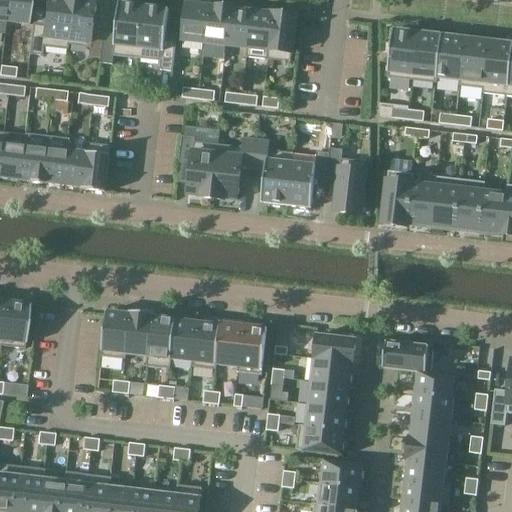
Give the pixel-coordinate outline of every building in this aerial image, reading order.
[(0,0),(0,23),(5,24),(8,0),(0,0)] [(30,0),(8,0),(5,24),(28,26),(30,0)] [(67,51),(67,46),(66,46),(71,0),(46,0),(43,27),(32,26),(29,56),(41,57),(42,48),(67,51)] [(71,0),(66,46),(67,46),(90,49),(89,58),(101,59),(104,34),(93,33),(97,1),(85,0),(71,0)] [(114,57),(137,59),(144,7),(133,5),(134,2),(122,1),(121,4),(118,4),(115,36),(104,34),(101,59),(101,64),(113,66),(114,57)] [(182,41),(205,44),(209,8),(186,6),(182,41)] [(170,10),(144,8),(138,61),(161,64),(160,73),(172,74),(175,44),(165,43),(170,10)] [(205,44),(226,46),(231,10),(209,8),(205,44)] [(226,46),(248,49),(252,13),(231,11),(232,10),(231,10),(226,46)] [(266,51),(269,51),(273,15),(252,13),(248,49),(266,51)] [(273,14),(273,15),(269,51),(268,61),(290,63),(296,17),(273,14)] [(387,78),(411,81),(417,32),(393,29),(387,78)] [(411,81),(436,84),(441,35),(417,32),(411,81)] [(458,87),(460,87),(465,38),(441,35),(436,84),(437,84),(437,81),(459,83),(458,87)] [(482,94),(483,94),(489,41),(465,38),(460,87),(482,89),(482,94)] [(483,94),(507,97),(511,51),(511,44),(489,41),(483,94)] [(0,68),(0,69),(0,77),(15,79),(16,69),(0,68)] [(0,95),(7,97),(8,87),(0,85),(0,95)] [(23,99),(24,89),(8,87),(7,97),(23,99)] [(183,89),(182,99),(198,101),(199,91),(183,89)] [(34,100),(50,102),(51,92),(35,90),(34,100)] [(198,101),(214,102),(215,93),(199,91),(198,101)] [(66,104),(67,94),(51,92),(50,102),(66,104)] [(226,94),(225,104),(241,106),(242,96),(226,94)] [(77,105),(93,107),(94,97),(78,95),(77,105)] [(241,106),(257,107),(258,98),(242,96),(241,106)] [(93,107),(109,109),(110,99),(94,97),(93,107)] [(263,98),(262,108),(278,110),(280,100),(263,98)] [(392,109),(391,119),(407,121),(408,111),(392,109)] [(407,121),(423,123),(424,113),(408,111),(407,121)] [(440,115),(439,125),(455,127),(456,117),(440,115)] [(456,117),(455,127),(471,129),(472,118),(456,117)] [(488,120),(487,130),(503,132),(504,122),(488,120)] [(405,137),(417,138),(418,130),(406,129),(405,137)] [(429,140),(430,132),(418,130),(417,138),(429,140)] [(453,143),(465,144),(465,136),(453,134),(453,143)] [(477,145),(478,137),(465,136),(465,144),(477,145)] [(195,139),(185,137),(185,138),(181,164),(190,165),(188,196),(212,198),(218,146),(195,144),(195,139)] [(218,146),(212,198),(237,201),(241,169),(252,171),(256,141),(243,140),(242,149),(218,146)] [(500,148),(511,149),(511,141),(501,140),(500,148)] [(261,203),(286,206),(292,155),(268,152),(269,143),(256,141),(252,171),(265,172),(261,203)] [(3,144),(0,166),(0,179),(19,182),(23,146),(3,144)] [(82,190),(105,193),(111,147),(87,144),(86,154),(82,189),(82,190)] [(45,148),(25,146),(21,182),(40,184),(45,149),(45,148)] [(45,149),(40,184),(62,187),(66,151),(45,149)] [(330,150),(329,155),(326,179),(338,181),(334,212),(360,216),(367,164),(342,161),(343,152),(330,150)] [(62,187),(82,189),(86,154),(66,151),(62,187)] [(314,178),(326,179),(329,155),(316,153),(315,167),(292,164),(293,155),(292,155),(286,206),(296,208),(296,211),(308,213),(308,209),(310,209),(314,178)] [(407,228),(407,224),(412,183),(413,175),(388,172),(382,225),(407,228)] [(431,227),(455,230),(460,181),(437,178),(436,186),(431,227)] [(460,181),(455,230),(479,232),(484,192),(485,183),(460,181)] [(407,224),(431,227),(436,186),(415,184),(415,183),(412,183),(407,224)] [(503,235),(511,236),(511,186),(508,186),(507,194),(503,235)] [(479,232),(503,235),(507,194),(484,192),(479,232)] [(24,350),(25,346),(29,305),(4,302),(0,338),(0,348),(24,350)] [(106,312),(101,358),(126,360),(126,357),(126,355),(131,314),(131,313),(129,313),(129,315),(106,312)] [(126,355),(126,357),(147,359),(146,367),(147,367),(148,359),(155,319),(155,318),(154,318),(154,316),(131,313),(131,314),(126,355)] [(147,367),(170,370),(171,362),(171,360),(176,321),(177,320),(155,318),(155,319),(148,359),(147,367)] [(192,368),(193,364),(193,362),(196,343),(198,324),(198,323),(177,320),(176,321),(171,360),(171,362),(170,370),(171,362),(192,364),(192,368)] [(193,364),(192,368),(215,371),(215,369),(215,366),(220,326),(220,325),(198,323),(198,324),(196,343),(193,362),(193,364)] [(237,373),(238,373),(238,371),(239,369),(244,326),(220,323),(220,325),(220,326),(215,366),(215,369),(215,371),(216,371),(217,367),(238,369),(237,373)] [(267,329),(244,326),(239,369),(238,371),(238,373),(262,376),(262,372),(267,329)] [(319,336),(316,360),(356,364),(358,341),(345,339),(346,334),(332,332),(332,337),(319,336)] [(385,343),(383,370),(418,374),(418,375),(457,379),(457,378),(426,374),(429,348),(385,343)] [(276,347),(275,356),(287,357),(288,349),(276,347)] [(491,426),(505,427),(507,415),(511,415),(511,359),(510,359),(507,392),(495,390),(491,426)] [(336,386),(351,387),(353,367),(354,367),(354,366),(316,360),(313,360),(310,382),(314,383),(336,386)] [(284,380),(285,380),(286,371),(273,370),(272,378),(277,379),(284,380)] [(479,372),(478,380),(490,382),(491,374),(479,372)] [(418,375),(415,396),(454,400),(457,379),(418,375)] [(272,378),(271,386),(284,388),(285,380),(284,380),(277,379),(272,378)] [(114,382),(113,394),(121,395),(122,383),(114,382)] [(311,405),(348,410),(351,387),(336,386),(314,383),(310,382),(308,405),(311,405)] [(122,383),(121,395),(129,396),(131,383),(122,383)] [(159,387),(158,398),(158,399),(166,400),(167,388),(168,388),(159,387)] [(167,388),(166,400),(174,401),(176,389),(168,388),(167,388)] [(205,392),(203,404),(211,405),(213,393),(205,392)] [(213,393),(211,405),(220,406),(221,394),(213,393)] [(476,395),(475,403),(487,404),(488,396),(476,395)] [(235,396),(234,408),(242,409),(244,397),(235,396)] [(415,396),(413,417),(452,422),(454,400),(415,396)] [(475,403),(474,411),(487,413),(487,404),(475,403)] [(305,427),(305,428),(346,433),(348,410),(311,405),(308,405),(305,427)] [(267,422),(267,423),(279,425),(280,416),(268,415),(267,422)] [(408,437),(408,438),(449,443),(452,422),(413,417),(410,437),(408,437)] [(267,423),(266,432),(279,433),(279,425),(267,423)] [(0,428),(0,441),(12,443),(13,430),(0,428)] [(345,457),(348,434),(309,429),(299,428),(296,451),(345,457)] [(38,442),(37,446),(46,447),(47,434),(39,433),(38,442)] [(47,434),(46,447),(54,448),(55,435),(47,434)] [(408,438),(405,461),(447,465),(449,443),(408,438)] [(470,446),(482,447),(483,439),(471,438),(470,446)] [(84,439),(83,451),(91,452),(92,440),(84,439)] [(92,440),(91,452),(99,453),(100,441),(92,440)] [(129,444),(128,456),(136,457),(138,445),(129,444)] [(138,445),(136,457),(145,458),(146,446),(138,445)] [(469,454),(481,456),(482,447),(470,446),(469,454)] [(175,449),(173,462),(181,462),(183,450),(175,449)] [(183,450),(181,462),(190,463),(191,451),(183,450)] [(320,485),(362,490),(364,466),(322,461),(322,462),(320,485)] [(407,462),(405,480),(445,485),(447,465),(405,461),(405,462),(407,462)] [(0,511),(15,511),(20,468),(0,465),(0,511)] [(38,511),(43,480),(44,471),(20,468),(15,511),(38,511)] [(284,472),(283,480),(295,482),(296,473),(284,472)] [(83,511),(88,476),(64,473),(63,483),(59,511),(83,511)] [(88,476),(83,511),(106,511),(111,479),(88,476)] [(129,511),(133,486),(111,484),(112,479),(111,479),(106,511),(129,511)] [(466,479),(465,487),(478,489),(479,481),(466,479)] [(43,480),(38,511),(59,511),(63,483),(43,480)] [(283,480),(282,489),(294,490),(295,482),(283,480)] [(405,480),(402,501),(442,506),(448,506),(451,485),(445,485),(405,480)] [(317,505),(317,506),(360,511),(362,490),(320,485),(317,505)] [(133,486),(129,511),(151,511),(155,489),(154,488),(154,493),(133,491),(134,486),(133,486)] [(175,511),(179,487),(178,486),(177,491),(155,489),(151,511),(175,511)] [(202,489),(179,487),(175,511),(201,511),(203,499),(201,499),(202,489)] [(465,487),(464,496),(477,497),(478,489),(465,487)] [(402,501),(401,511),(441,511),(442,506),(402,501)]
